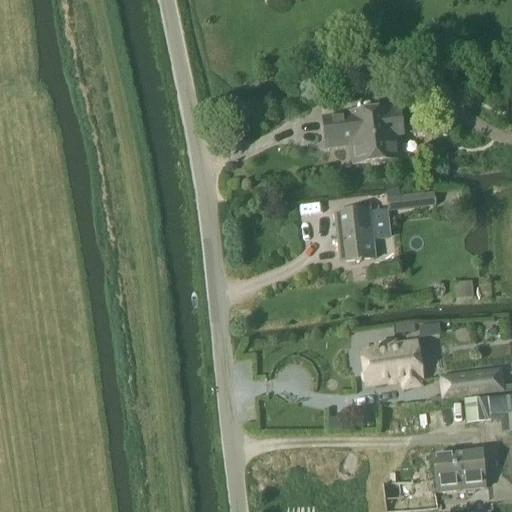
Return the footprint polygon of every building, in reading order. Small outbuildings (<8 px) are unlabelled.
[(429,107),(409,109),(410,123),(430,120),(429,107)] [(391,113),(391,111),(349,116),(349,118),(323,121),(326,146),(352,142),(355,167),(397,162),(394,137),(402,136),(399,112),(391,113)] [(387,214),(436,208),(434,195),(386,201),(387,214)] [(369,212),(334,215),(339,265),(375,261),(369,212)] [(471,283),(450,285),(452,302),(473,299),(471,283)] [(431,290),(431,293),(431,295),(432,297),(434,299),(436,300),(439,300),(441,300),(443,299),(445,297),(446,295),(446,293),(446,290),(445,288),(443,286),(441,285),(439,285),(436,285),(434,286),(432,288),(431,290)] [(360,353),(364,374),(363,374),(362,375),(362,376),(361,377),(361,378),(361,379),(361,380),(361,381),(362,382),(363,383),(363,384),(364,384),(365,385),(366,389),(402,383),(403,391),(421,388),(420,380),(421,380),(421,376),(422,375),(423,374),(423,373),(423,372),(424,371),(424,370),(423,369),(423,368),(422,367),(421,366),(419,365),(416,344),(396,347),(395,342),(379,345),(380,350),(360,353)] [(440,380),(443,400),(502,392),(500,373),(440,380)] [(478,424),(490,423),(490,425),(500,424),(501,434),(511,433),(511,397),(487,400),(487,399),(476,400),(478,424)] [(387,440),(427,433),(425,416),(401,419),(399,410),(383,413),(387,440)] [(480,452),(434,458),(439,493),(485,487),(480,451),(480,452)]
